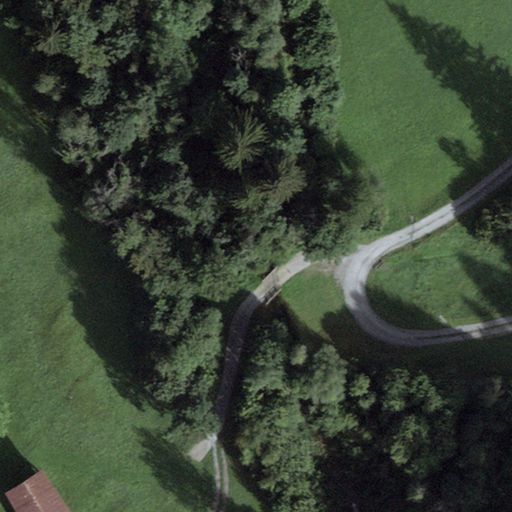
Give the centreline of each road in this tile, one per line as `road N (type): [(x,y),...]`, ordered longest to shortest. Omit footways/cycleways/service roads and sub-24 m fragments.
road 1 (track): [(511,169),(442,218),(372,253),(356,288),(368,318),(412,340),(511,321)]
road 2 (track): [(194,457),(220,421),(248,307),(313,257),(372,253)]
